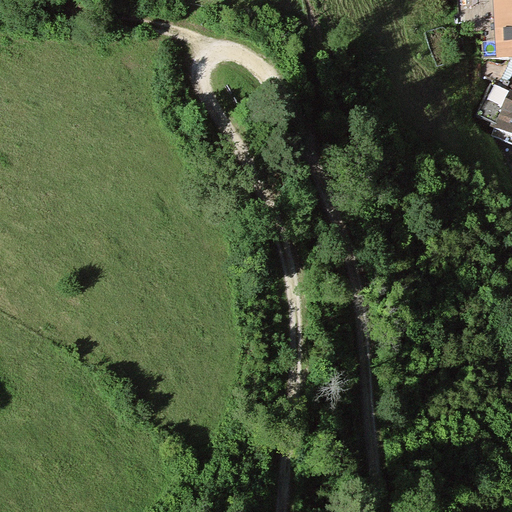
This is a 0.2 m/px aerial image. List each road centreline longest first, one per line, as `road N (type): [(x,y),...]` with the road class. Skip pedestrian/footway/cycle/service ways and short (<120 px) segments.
road 1 (track): [(282,511),(291,280),(273,208),(204,94),(206,55),(226,48),(266,71),(333,201),(362,303),(385,511)]
road 2 (track): [(0,14),(166,27),(215,50)]
